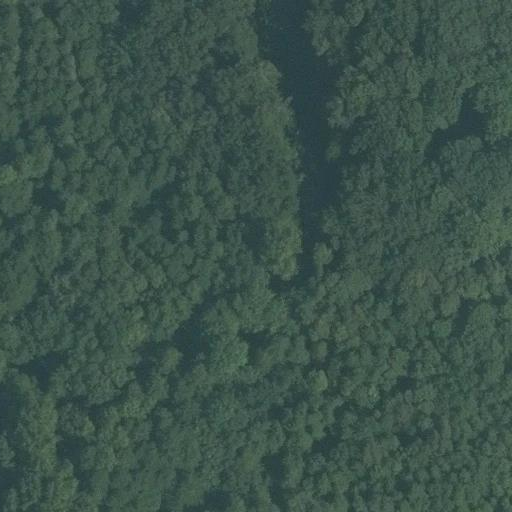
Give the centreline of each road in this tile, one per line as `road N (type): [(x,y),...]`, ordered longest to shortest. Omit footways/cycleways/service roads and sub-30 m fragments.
road 1 (track): [(202,511),(275,209),(271,123)]
road 2 (track): [(271,123),(251,0)]
